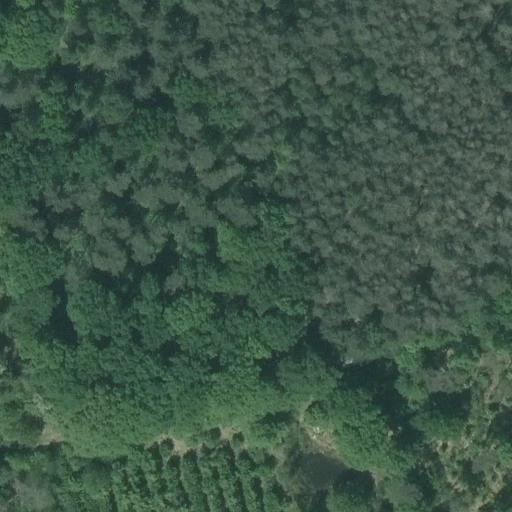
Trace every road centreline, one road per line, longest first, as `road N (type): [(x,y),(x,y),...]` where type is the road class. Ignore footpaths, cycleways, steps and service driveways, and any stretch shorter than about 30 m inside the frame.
road 1 (track): [(72,0),(20,162),(24,188),(85,265),(96,299),(88,379),(96,430)]
road 2 (track): [(96,430),(511,325)]
